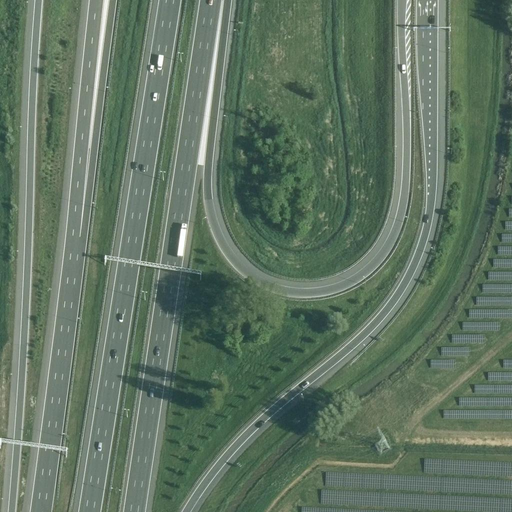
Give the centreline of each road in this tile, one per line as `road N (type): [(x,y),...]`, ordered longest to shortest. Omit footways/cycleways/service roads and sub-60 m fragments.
road 1 (motorway): [(400,0),(406,158),(399,217),(367,271),(314,294),(276,289),(247,274),(210,213),(217,0)]
road 2 (motorway): [(186,511),(239,441),(381,316),(412,268),(431,193),(426,0)]
road 3 (motorway): [(169,0),(89,511)]
road 4 (motorway): [(133,511),(210,0)]
road 5 (motorway): [(38,0),(11,511)]
road 6 (motorway): [(76,235),(40,511)]
road 7 (motorway): [(111,0),(76,235)]
road 8 (track): [(511,331),(412,417),(418,428),(511,432)]
road 9 (motorway): [(96,0),(76,235)]
